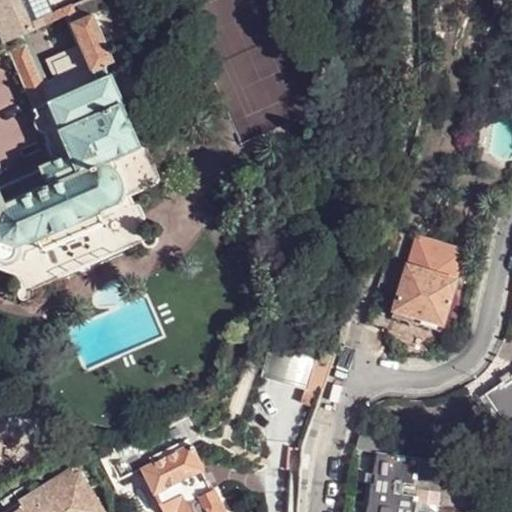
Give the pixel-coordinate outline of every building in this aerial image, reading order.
[(35,0),(2,0),(18,36),(23,34),(46,24),(42,16),(35,0)] [(35,0),(42,16),(54,11),(49,0),(35,0)] [(42,16),(46,24),(69,13),(73,22),(78,20),(75,11),(72,3),(54,11),(42,16)] [(78,20),(84,18),(82,16),(75,11),(78,20)] [(114,60),(94,13),(84,18),(78,20),(73,22),(91,65),(98,80),(111,74),(106,64),(114,60)] [(28,93),(44,86),(26,43),(10,50),(28,93)] [(98,80),(91,65),(44,86),(28,93),(35,107),(98,80)] [(98,80),(35,107),(50,142),(47,143),(53,157),(56,156),(57,160),(43,166),(44,168),(0,186),(0,230),(4,239),(0,241),(0,259),(8,262),(17,258),(20,249),(18,246),(37,239),(38,240),(101,214),(100,212),(131,199),(159,187),(163,178),(150,147),(148,145),(142,143),(140,143),(138,137),(123,104),(126,104),(113,73),(111,74),(98,80)] [(143,135),(138,137),(140,143),(142,143),(148,145),(143,135)] [(25,295),(141,243),(143,246),(148,248),(154,247),(157,242),(156,236),(152,233),(146,233),(131,199),(100,212),(101,214),(106,225),(42,253),(38,240),(37,239),(18,246),(20,249),(17,258),(8,262),(0,259),(0,241),(4,239),(0,230),(0,270),(17,277),(25,295)] [(106,225),(101,214),(38,240),(42,253),(106,225)] [(464,250),(415,235),(413,242),(407,264),(455,278),(464,250)] [(394,309),(442,321),(455,278),(407,264),(394,309)] [(394,309),(392,317),(405,321),(410,325),(414,326),(421,325),(439,330),(442,321),(394,309)] [(266,371),(264,378),(303,389),(307,390),(309,384),(317,352),(272,340),(270,347),(272,348),(266,371)] [(251,342),(244,365),(266,371),(272,348),(270,347),(251,342)] [(335,357),(317,352),(309,384),(316,386),(324,389),(335,357)] [(511,376),(486,395),(511,431),(511,376)] [(307,390),(303,389),(300,403),(310,405),(316,386),(309,384),(307,390)] [(509,436),(511,433),(511,431),(486,395),(482,398),(496,417),(509,436)] [(224,511),(190,443),(142,467),(164,511),(224,511)] [(364,511),(415,511),(418,511),(436,511),(438,506),(463,510),(465,490),(448,487),(452,463),(374,451),(364,511)] [(71,470),(21,501),(25,507),(17,511),(104,511),(79,472),(74,476),(71,470)] [(17,511),(25,507),(21,501),(3,511),(17,511)]
